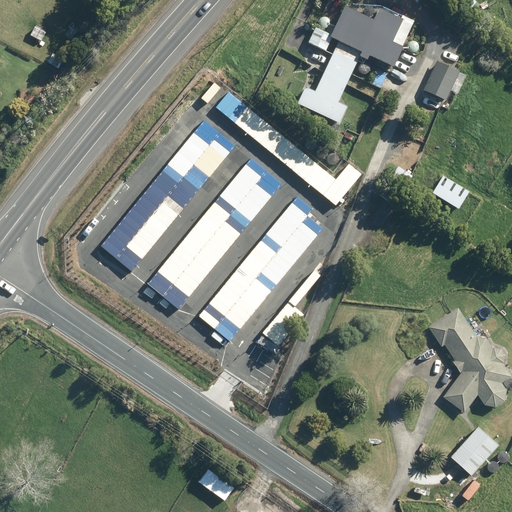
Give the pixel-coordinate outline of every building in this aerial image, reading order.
[(306,85),(298,102),(341,122),(349,105),(338,100),(359,59),(358,70),(371,70),(370,55),(393,65),(416,17),(402,10),(399,16),(378,6),(372,18),(344,5),(330,35),(338,39),(315,89),(306,85)] [(37,23),(29,36),(42,45),(50,32),(37,23)] [(70,67),(52,54),(45,65),(64,77),(70,67)] [(437,56),(423,87),(447,98),(462,68),(437,56)] [(335,179),(229,92),(216,107),(337,207),(363,174),(349,164),(335,179)] [(203,120),(100,246),(132,271),(235,145),(203,120)] [(251,158),(148,283),(179,310),(282,183),(251,158)] [(470,188),(444,174),(433,192),(459,207),(470,188)] [(297,197),(199,316),(231,342),(322,228),(308,216),(312,209),(297,197)] [(401,211),(380,204),(377,213),(398,220),(401,211)] [(448,240),(439,235),(433,247),(442,251),(448,240)] [(504,347),(484,333),(478,338),(468,323),(458,305),(429,325),(440,342),(445,339),(455,355),(452,358),(459,368),(443,394),(465,406),(476,387),(483,400),(496,401),(503,396),(506,389),(505,383),(500,378),(510,374),(503,361),(504,347)] [(477,421),(450,453),(471,471),(498,439),(477,421)] [(208,469),(199,484),(226,501),(235,486),(208,469)] [(486,471),(468,481),(473,489),(491,479),(486,471)] [(469,500),(452,486),(447,492),(464,506),(469,500)] [(458,511),(462,508),(449,496),(443,503),(453,511),(458,511)]
